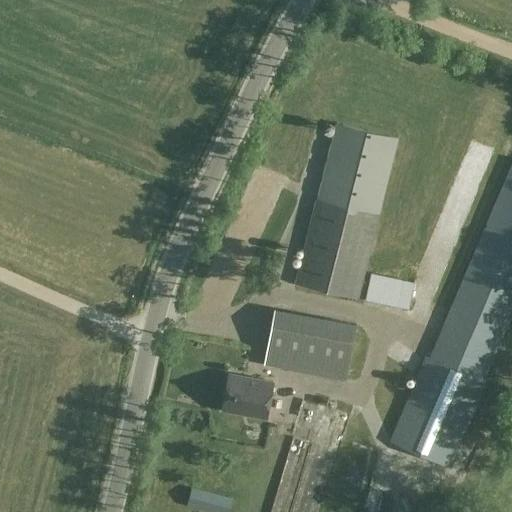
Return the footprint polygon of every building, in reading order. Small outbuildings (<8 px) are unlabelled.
[(359,298),(375,232),(397,135),(334,121),(296,282),(359,298)] [(390,441),(451,467),(488,380),(485,379),(511,315),(511,160),(429,356),(426,354),(390,441)] [(370,273),(365,299),(398,307),(404,280),(370,273)] [(275,309),(267,359),(347,373),(356,322),(275,309)] [(267,418),(274,381),(230,373),(223,410),(267,418)] [(299,398),(271,492),(302,501),(306,485),(322,490),(346,411),(299,398)] [(211,511),(228,511),(233,497),(192,486),(187,505),(211,511)]
